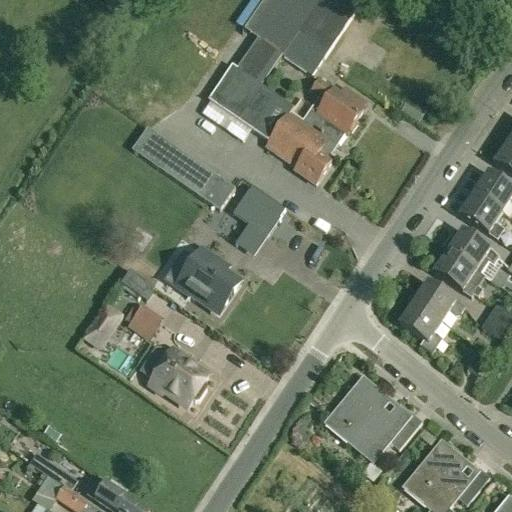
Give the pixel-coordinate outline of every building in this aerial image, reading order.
[(233,69),(209,104),(269,146),(266,150),(297,171),(295,174),(317,189),(334,163),(321,155),(329,144),(303,126),(304,124),(291,116),(294,111),(262,89),(282,60),(323,0),(265,0),(244,32),(258,42),(238,72),(233,69)] [(356,0),(323,0),(282,60),(312,80),(364,3),(356,0)] [(303,126),(329,144),(337,149),(345,136),(347,137),(350,134),(352,136),(358,127),(356,125),(364,113),(363,112),(366,107),(345,92),(341,97),(334,92),(334,94),(319,84),(312,95),(320,101),(304,124),(303,126)] [(148,132),(132,154),(220,215),(235,192),(148,132)] [(511,149),(509,147),(495,168),(511,179),(511,149)] [(474,200),(504,219),(510,209),(511,209),(511,194),(488,178),(474,200)] [(253,191),(234,218),(267,241),(286,213),(253,191)] [(497,229),(504,219),(474,200),(460,220),(498,245),(505,235),(497,229)] [(501,261),(492,255),(463,235),(456,246),(453,244),(450,244),(445,251),(446,254),(449,256),(449,257),(482,278),(489,266),(495,270),(501,261)] [(203,253),(179,288),(221,316),(241,285),(226,274),(229,270),(203,253)] [(486,281),(482,278),(449,257),(435,278),(472,302),(474,300),(479,303),(484,295),(479,291),(486,281)] [(155,292),(130,275),(122,288),(146,305),(155,292)] [(465,312),(457,307),(428,288),(415,309),(443,328),(450,318),(454,321),(460,320),(465,312)] [(435,340),(443,328),(415,309),(400,330),(425,346),(421,352),(433,360),(442,345),(435,340)] [(131,327),(130,329),(150,343),(161,326),(141,312),(140,314),(134,310),(125,323),(131,327)] [(490,322),(511,335),(511,334),(511,320),(498,311),(490,322)] [(117,324),(105,316),(88,341),(100,349),(117,324)] [(504,347),(511,335),(490,322),(483,333),(504,347)] [(188,411),(193,404),(195,406),(199,405),(207,394),(206,389),(204,387),(209,380),(184,364),(186,361),(174,353),(149,390),(162,398),(163,395),(188,411)] [(494,362),(482,354),(468,375),(480,383),(494,362)] [(398,412),(364,384),(328,428),(373,466),(389,446),(400,455),(423,427),(401,409),(398,412)] [(423,432),(418,439),(429,448),(435,441),(423,432)] [(448,511),(457,502),(468,511),(491,482),(480,473),(477,476),(443,448),(406,493),(429,511),(448,511)] [(29,467),(65,492),(73,480),(37,456),(29,467)] [(143,511),(100,483),(89,498),(109,511),(143,511)] [(72,511),(94,511),(65,492),(58,502),(72,511)] [(511,511),(511,505),(509,503),(502,511),(511,511)]
